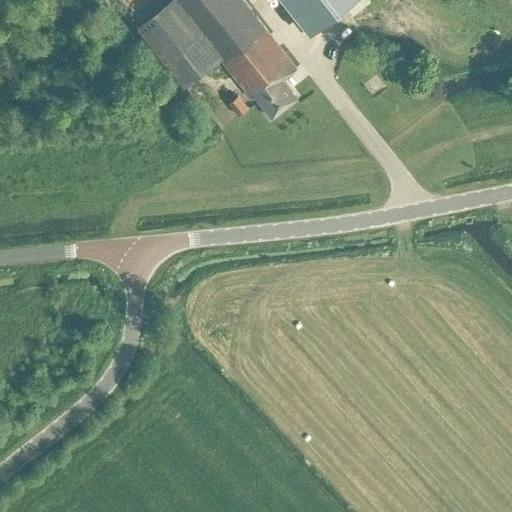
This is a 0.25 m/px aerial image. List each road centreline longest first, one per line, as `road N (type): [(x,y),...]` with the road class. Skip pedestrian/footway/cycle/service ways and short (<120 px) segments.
road 1 (unclassified): [(132,245),(325,227),(511,194)]
road 2 (unclassified): [(0,471),(87,403),(111,374),(135,315),(132,245)]
road 3 (unclassified): [(132,245),(0,256)]
